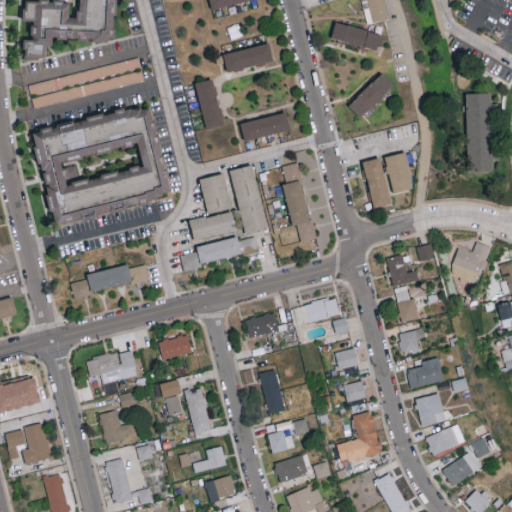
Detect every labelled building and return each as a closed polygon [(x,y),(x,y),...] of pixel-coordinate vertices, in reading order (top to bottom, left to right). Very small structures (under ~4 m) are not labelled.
[(114,30),(115,0),(78,0),(78,17),(69,16),(70,3),(63,0),(24,0),(23,20),(34,20),(32,25),(31,39),(24,38),(23,58),(45,59),(46,45),(52,45),(53,37),(108,40),(114,30)] [(209,0),(212,9),(247,0),(209,0)] [(361,0),(366,23),(388,18),(383,0),(361,0)] [(331,38),(376,49),(381,33),(335,21),(331,38)] [(223,52),(227,71),(273,61),(269,43),(223,52)] [(360,117),(394,85),(382,72),(348,105),(360,117)] [(206,128),(224,124),(213,78),(195,82),(206,128)] [(465,92),(467,171),(493,171),(491,92),(465,92)] [(170,198),(151,104),(33,128),(52,222),(170,198)] [(240,121),(244,140),(290,130),(286,111),(240,121)] [(413,187),(405,151),(384,156),(392,192),(413,187)] [(391,203),(380,157),(362,161),(373,207),(391,203)] [(282,165),(286,183),(282,183),(292,224),(296,223),(301,241),(315,238),(297,162),(282,165)] [(230,169),(245,234),(268,228),(253,163),(230,169)] [(200,178),(207,213),(231,207),(223,173),(200,178)] [(189,219),(194,239),(236,230),(232,210),(189,219)] [(195,246),(197,250),(180,254),(183,269),(258,251),(255,236),(238,240),(237,236),(195,246)] [(490,246),(476,240),(472,252),(459,247),(450,271),(476,282),(490,246)] [(433,257),(430,243),(416,246),(420,260),(433,257)] [(387,257),(393,286),(418,280),(416,270),(406,272),(402,254),(387,257)] [(511,259),(501,262),(509,293),(511,292),(511,259)] [(87,273),(91,291),(149,278),(146,264),(129,267),(128,264),(87,273)] [(74,299),(91,294),(87,278),(70,282),(74,299)] [(402,322),(419,317),(413,297),(410,298),(406,285),(393,288),(402,322)] [(0,299),(0,317),(17,314),(13,297),(0,299)] [(296,323),(339,315),(336,297),(292,305),(296,323)] [(511,299),(497,303),(502,319),(511,316),(511,299)] [(279,329),(274,311),(245,319),(250,337),(279,329)] [(348,331),(345,317),(333,319),(335,333),(348,331)] [(398,333),(402,354),(421,350),(418,338),(425,337),(423,328),(398,333)] [(506,368),(511,366),(511,333),(508,335),(511,347),(502,349),(506,368)] [(158,341),(162,359),(192,352),(188,334),(158,341)] [(339,369),(357,364),(353,347),(335,352),(339,369)] [(138,375),(133,350),(86,359),(89,376),(101,374),(105,393),(118,391),(116,379),(138,375)] [(421,361),(422,365),(406,369),(411,388),(444,379),(438,357),(421,361)] [(258,372),(269,414),(291,409),(289,399),(283,401),(275,368),(258,372)] [(0,383),(0,412),(40,402),(34,375),(0,383)] [(163,397),(182,393),(179,379),(160,383),(163,397)] [(349,406),(367,401),(360,379),(343,385),(349,406)] [(195,433),(211,429),(201,386),(184,390),(195,433)] [(446,419),(439,393),(415,399),(422,426),(446,419)] [(169,414),(182,412),(178,395),(165,397),(169,414)] [(124,439),(123,434),(135,432),(134,422),(120,425),(118,410),(100,413),(105,442),(124,439)] [(337,443),(341,462),(382,452),(371,410),(353,415),(358,438),(337,443)] [(26,463),(51,457),(42,422),(23,426),(29,448),(22,449),(26,463)] [(465,441),(458,423),(426,437),(433,454),(465,441)] [(294,447),(291,434),(285,436),(283,428),(267,432),(272,452),(294,447)] [(25,444),(24,429),(6,431),(9,458),(18,457),(17,445),(25,444)] [(470,443),(477,457),(490,451),(483,436),(470,443)] [(136,445),(139,461),(164,456),(160,440),(136,445)] [(193,461),(194,470),(226,466),(223,446),(206,448),(208,459),(193,461)] [(442,469),(453,485),(480,467),(469,451),(442,469)] [(307,475),(304,455),(275,461),(279,481),(307,475)] [(116,503),(133,498),(121,457),(105,462),(116,503)] [(69,511),(60,472),(43,477),(52,511),(69,511)] [(406,511),(410,510),(390,472),(375,480),(391,511),(406,511)] [(235,494),(232,475),(205,480),(209,499),(235,494)] [(317,484),(287,496),(293,511),(305,511),(317,507),(319,511),(327,509),(317,484)] [(137,489),(140,503),(153,501),(150,487),(137,489)] [(465,500),(477,511),(479,511),(491,500),(477,487),(465,500)]
